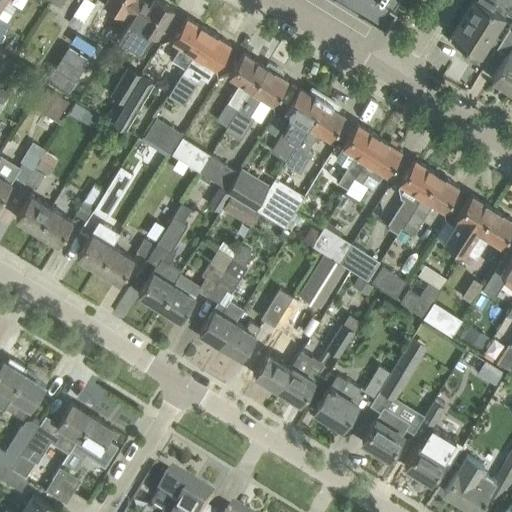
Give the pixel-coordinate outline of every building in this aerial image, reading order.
[(82,0),(73,15),(83,21),(93,4),(94,2),(91,0),(82,0)] [(126,25),(141,0),(105,0),(103,3),(121,13),(117,20),(126,25)] [(156,35),(173,7),(161,0),(152,0),(150,4),(143,0),(141,0),(126,25),(122,32),(119,36),(137,48),(148,30),(156,35)] [(340,0),(365,16),(379,24),(384,28),(396,9),(393,8),(396,4),(398,0),(340,0)] [(511,12),(511,0),(472,0),(450,36),(467,46),(462,54),(474,62),(507,10),(511,12)] [(93,4),(83,21),(77,29),(89,37),(105,12),(93,4)] [(0,39),(10,23),(0,16),(0,39)] [(170,58),(184,67),(208,29),(186,16),(172,39),(180,44),(170,58)] [(511,22),(496,48),(506,54),(491,78),(511,90),(511,22)] [(114,43),(119,36),(122,32),(112,25),(105,36),(114,43)] [(216,67),(230,43),(208,29),(184,67),(167,93),(184,104),(198,81),(193,77),(204,60),(216,67)] [(11,33),(4,45),(16,53),(23,41),(11,33)] [(216,120),(228,127),(266,66),(269,61),(268,61),(265,65),(243,51),(229,74),(240,81),(216,120)] [(266,66),(228,127),(225,130),(240,139),(254,118),(251,116),(263,96),(273,102),(287,79),(275,71),(277,67),(269,61),(266,66)] [(130,65),(112,94),(123,100),(141,71),(130,65)] [(141,74),(113,120),(125,128),(154,81),(141,74)] [(38,105),(58,119),(71,101),(50,86),(38,105)] [(288,157),(327,96),(316,89),(312,95),(300,87),(285,111),(293,115),(273,148),(288,157)] [(335,102),(327,96),(288,157),(284,164),(299,173),(312,152),(307,150),(319,131),(330,138),(344,114),(332,107),(335,102)] [(172,153),(182,136),(184,134),(157,117),(145,137),(172,153)] [(347,188),(354,176),(379,136),(357,122),(342,146),(357,155),(354,160),(353,159),(338,182),(347,188)] [(211,154),(182,136),(172,153),(200,171),(211,154)] [(387,173),(401,150),(379,136),(354,176),(363,182),(369,173),(379,180),(384,172),(387,173)] [(200,171),(228,189),(239,172),(211,154),(200,171)] [(399,233),(402,228),(437,172),(414,158),(400,181),(410,188),(387,225),(399,233)] [(18,171),(0,160),(0,199),(16,173),(26,179),(33,167),(24,161),(18,171)] [(242,166),(239,172),(228,189),(257,206),(271,184),(242,166)] [(16,217),(37,230),(51,206),(56,198),(48,193),(55,181),(33,167),(26,179),(35,185),(16,217)] [(444,209),(458,186),(437,172),(402,228),(413,234),(433,202),(444,209)] [(276,176),(271,184),(257,206),(286,225),(305,194),(276,176)] [(74,216),(84,222),(101,195),(105,189),(95,183),(74,216)] [(464,254),(466,251),(493,207),(471,194),(441,240),(451,246),(464,254)] [(110,201),(101,195),(84,222),(93,228),(110,201)] [(232,195),(226,205),(244,216),(250,206),(232,195)] [(182,201),(173,215),(184,221),(192,208),(182,201)] [(37,230),(58,243),(72,219),(51,206),(37,230)] [(511,219),(493,207),(466,251),(475,257),(476,258),(489,237),(501,244),(511,226),(511,219)] [(173,215),(156,242),(170,251),(187,223),(184,221),(173,215)] [(154,222),(147,234),(155,239),(163,227),(154,222)] [(341,262),(352,246),(353,244),(324,226),(312,245),(341,262)] [(77,255),(98,268),(112,245),(91,232),(77,255)] [(136,250),(137,251),(144,255),(147,257),(155,244),(144,238),(136,250)] [(204,340),(216,347),(241,307),(228,299),(246,269),(243,267),(250,250),(240,244),(233,256),(232,255),(207,294),(218,301),(199,331),(207,336),(204,340)] [(133,258),(112,245),(98,268),(119,281),(133,258)] [(380,264),(352,246),(341,262),(370,280),(380,264)] [(199,287),(178,274),(158,305),(180,319),(199,289),(207,294),(232,255),(218,247),(201,274),(205,277),(199,287)] [(464,254),(460,260),(469,266),(475,257),(466,251),(464,254)] [(161,256),(138,293),(158,305),(178,274),(181,269),(161,256)] [(511,265),(501,258),(484,284),(483,286),(494,294),(511,266),(511,265)] [(407,281),(380,264),(370,280),(397,297),(407,281)] [(436,273),(430,283),(440,290),(447,280),(436,273)] [(440,290),(430,283),(428,281),(419,295),(408,288),(400,301),(423,316),(433,302),(440,290)] [(274,325),(277,320),(292,295),(280,288),(262,318),(274,325)] [(305,303),(292,295),(277,320),(289,328),(305,303)] [(433,302),(423,316),(451,335),(461,320),(433,302)] [(243,308),(241,307),(216,347),(217,348),(220,344),(241,357),(260,326),(251,320),(246,328),(235,321),(243,308)] [(350,314),(328,349),(338,356),(360,320),(350,314)] [(418,325),(390,371),(380,389),(389,395),(396,399),(434,335),(418,325)] [(473,330),(466,340),(479,349),(486,339),(473,330)] [(254,374),(277,388),(292,363),(281,356),(290,341),(279,334),(254,374)] [(511,344),(499,364),(510,371),(511,368),(511,344)] [(301,350),(292,363),(277,388),(299,402),(323,361),(313,355),(312,356),(301,350)] [(465,356),(462,364),(476,368),(479,360),(465,356)] [(0,404),(2,406),(9,395),(24,372),(3,358),(0,362),(0,404)] [(487,360),(479,372),(496,383),(504,371),(487,360)] [(379,388),(380,389),(390,371),(379,364),(364,389),(375,396),(379,388)] [(25,416),(45,384),(24,372),(9,395),(2,406),(17,415),(19,412),(25,416)] [(338,372),(314,410),(341,427),(361,392),(358,390),(361,386),(338,372)] [(389,395),(362,440),(388,456),(402,434),(406,426),(414,431),(415,430),(415,431),(415,429),(424,415),(396,399),(389,395)] [(72,401),(63,414),(57,424),(58,425),(51,435),(58,439),(55,443),(59,446),(53,455),(63,461),(73,445),(73,446),(93,415),(72,401)] [(421,440),(405,467),(407,468),(428,480),(427,481),(430,482),(441,464),(448,468),(462,445),(434,428),(446,409),(433,401),(415,429),(425,435),(422,441),(421,440)] [(113,427),(93,415),(73,446),(105,465),(118,444),(107,437),(113,427)] [(2,460),(12,466),(39,423),(29,417),(2,460)] [(50,430),(39,423),(12,466),(24,473),(50,430)] [(511,447),(502,465),(511,471),(511,447)] [(467,452),(443,490),(476,510),(483,499),(484,499),(486,496),(485,495),(489,488),(494,480),(495,478),(494,477),(484,471),(487,465),(481,461),(467,452)] [(0,460),(0,476),(21,490),(28,478),(0,460)] [(76,476),(63,468),(59,465),(45,488),(66,501),(74,489),(70,487),(76,476)] [(174,511),(191,485),(171,473),(150,506),(159,511),(174,511)] [(204,511),(213,498),(191,485),(174,511),(204,511)] [(21,511),(53,511),(56,507),(33,493),(21,511)]
